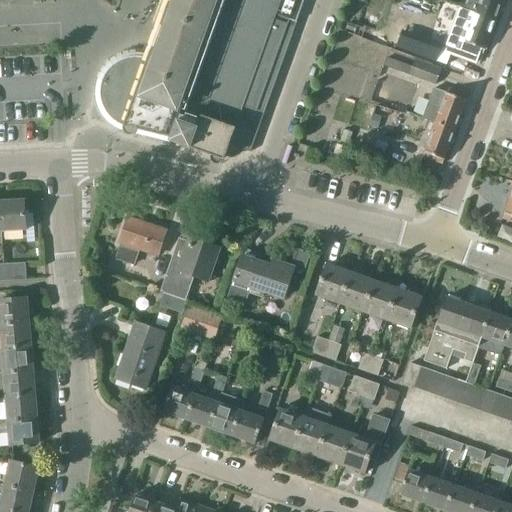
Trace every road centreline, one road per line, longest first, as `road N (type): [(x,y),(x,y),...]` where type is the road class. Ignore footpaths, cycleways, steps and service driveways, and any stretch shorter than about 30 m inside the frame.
road 1 (residential): [(345,511),(112,430),(80,426)]
road 2 (residential): [(80,426),(56,162)]
road 3 (residential): [(434,244),(511,35)]
road 4 (residential): [(252,195),(323,0)]
road 5 (unclassified): [(252,195),(113,162),(56,162)]
road 6 (unclassified): [(434,244),(252,195)]
